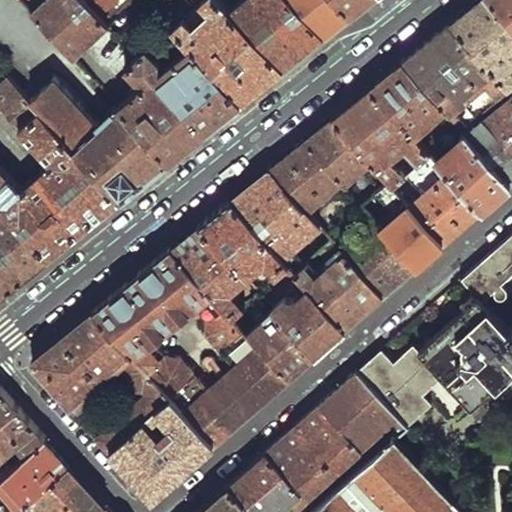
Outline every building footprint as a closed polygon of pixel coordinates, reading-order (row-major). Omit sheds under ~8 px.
[(43,0),(32,10),(74,55),(109,23),(100,13),(87,0),(43,0)] [(87,0),(100,13),(113,0),(87,0)] [(192,42),(194,41),(247,98),(266,83),(288,65),(231,4),(227,0),(203,0),(211,8),(196,21),(187,12),(174,25),(192,42)] [(303,53),(325,36),(291,0),(236,0),(231,4),(288,65),(303,53)] [(337,26),(352,14),(339,0),(291,0),(325,36),(337,26)] [(366,3),(370,0),(339,0),(352,14),(366,3)] [(450,22),(508,87),(511,83),(511,25),(489,0),(476,0),(466,9),(450,22)] [(511,0),(489,0),(511,25),(511,0)] [(426,42),(403,60),(446,108),(465,130),(511,181),(511,179),(511,92),(508,87),(450,22),(426,42)] [(110,27),(86,49),(103,68),(106,65),(128,46),(110,27)] [(160,58),(146,44),(135,54),(206,130),(223,117),(247,98),(194,41),(192,42),(160,70),(158,67),(160,58)] [(135,54),(128,46),(106,65),(115,76),(127,66),(137,77),(146,78),(149,80),(120,104),(171,159),(188,145),(206,130),(135,54)] [(371,85),(411,131),(437,109),(441,113),(446,108),(403,60),(386,73),(371,85)] [(31,99),(7,74),(0,80),(0,97),(54,156),(20,188),(0,166),(0,202),(49,256),(84,228),(120,199),(69,143),(70,141),(31,99)] [(171,159),(120,104),(97,122),(54,78),(31,99),(70,141),(69,143),(120,199),(145,180),(171,159)] [(393,183),(404,171),(392,157),(402,147),(416,161),(429,150),(411,131),(371,85),(352,101),(333,116),(373,160),(388,177),(393,183)] [(343,180),(347,184),(373,160),(333,116),(320,126),(306,138),(343,180)] [(459,136),(463,140),(438,161),(481,207),(496,194),(511,181),(465,130),(459,136)] [(270,166),(308,210),(343,180),(306,138),(287,153),(270,166)] [(463,223),(481,207),(438,161),(429,150),(416,161),(404,171),(393,183),(445,239),(463,223)] [(231,198),(283,256),(319,222),(308,210),(270,166),(231,198)] [(388,177),(373,191),(390,211),(380,220),(417,263),(431,251),(445,239),(393,183),(388,177)] [(200,223),(245,272),(264,253),(278,271),(289,262),(283,256),(231,198),(200,223)] [(49,256),(0,202),(0,294),(24,276),(49,256)] [(361,219),(368,230),(345,250),(383,293),(400,278),(417,263),(380,220),(371,211),(361,219)] [(233,314),(241,305),(225,288),(245,272),(200,223),(172,246),(233,314)] [(511,511),(511,232),(482,260),(402,330),(358,367),(408,424),(430,402),(422,393),(442,375),(472,407),(511,370),(511,511)] [(331,257),(314,273),(303,261),(295,269),(297,271),(313,288),(345,326),(364,310),(383,293),(345,250),(336,240),(332,236),(322,245),(331,257)] [(233,314),(172,246),(132,278),(94,308),(171,394),(214,442),(289,376),(247,330),(233,314)] [(345,326),(313,288),(299,299),(282,297),(275,305),(316,352),(330,340),(345,326)] [(302,365),(316,352),(275,305),(247,330),(289,376),(302,365)] [(33,360),(84,416),(89,410),(84,404),(130,365),(134,371),(131,375),(140,386),(145,383),(150,388),(101,434),(112,446),(171,394),(94,308),(80,319),(49,344),(33,356),(33,360)] [(366,452),(370,458),(359,468),(326,497),(316,506),(308,511),(471,511),(399,432),(408,424),(358,367),(338,385),(320,401),(359,445),(366,452)] [(0,454),(3,457),(20,441),(29,451),(47,435),(2,385),(0,384),(0,454)] [(152,492),(155,494),(214,442),(171,394),(112,446),(133,471),(152,492)] [(292,425),(265,449),(301,490),(316,506),(326,497),(315,484),(359,445),(320,401),(292,425)] [(59,449),(47,435),(29,451),(11,466),(0,475),(0,482),(22,506),(71,462),(59,449)] [(247,465),(229,481),(256,511),(275,511),(301,490),(265,449),(247,465)] [(370,458),(366,452),(354,462),(359,468),(370,458)] [(80,472),(71,462),(22,506),(14,511),(94,511),(106,502),(80,472)] [(256,511),(229,481),(210,498),(193,511),(256,511)] [(115,511),(106,502),(94,511),(115,511)] [(0,511),(10,511),(2,503),(0,504),(0,511)]
